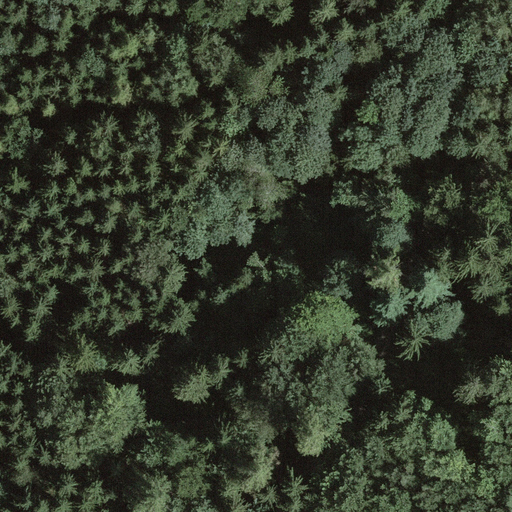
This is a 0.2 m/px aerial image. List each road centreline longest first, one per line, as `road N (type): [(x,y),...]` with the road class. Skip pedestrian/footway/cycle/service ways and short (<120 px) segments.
road 1 (track): [(446,0),(456,39),(455,144),(331,495)]
road 2 (track): [(5,511),(150,440),(205,438),(266,453),(331,495),(323,511)]
